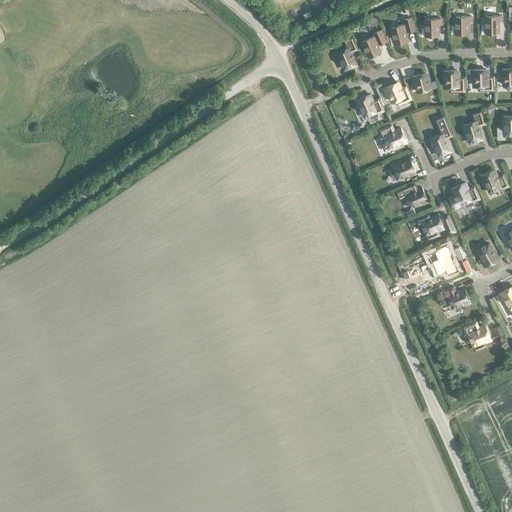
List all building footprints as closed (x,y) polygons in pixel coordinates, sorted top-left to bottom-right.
[(486,33),(498,32),(498,21),(502,21),(502,15),(486,15),(486,33)] [(456,33),(468,33),(468,21),(472,21),(472,16),(456,16),(456,33)] [(426,35),(438,35),(438,24),(442,24),(442,18),(426,18),(426,35)] [(396,44),(407,41),(404,30),(408,29),(407,23),(392,27),(396,44)] [(369,56),(380,52),(375,41),(379,40),(380,42),(385,40),(380,28),(375,31),(376,34),(362,41),(369,56)] [(345,69),(356,64),(353,56),(354,56),(352,51),(357,48),(352,37),(344,40),(347,48),(336,53),(339,59),(340,59),(345,69)] [(504,85),(511,84),(511,68),(502,69),(502,76),(504,76),(504,85)] [(475,85),(479,85),(479,89),(493,89),(493,76),(487,76),(486,69),(472,70),(473,77),(475,77),(475,85)] [(446,78),(446,86),(450,86),(450,90),(464,90),(464,77),(458,77),(457,70),(443,71),(444,78),(446,78)] [(419,91),(430,88),(426,73),(412,76),(414,83),(416,83),(419,91)] [(387,94),(389,93),(393,101),(396,100),(398,103),(410,98),(405,86),(400,89),(397,82),(384,88),(387,94)] [(370,94),(364,96),(356,100),(359,107),(361,106),(365,116),(370,114),(371,118),(378,115),(377,112),(384,110),(379,98),(373,101),(370,94)] [(467,131),(470,142),(482,138),(480,130),(481,130),(479,125),(485,123),(481,111),(472,113),(475,121),(463,125),(465,132),(467,131)] [(444,115),(436,119),(442,134),(430,139),(433,146),(435,145),(439,155),(451,150),(447,142),(448,142),(446,137),(452,135),(444,115)] [(505,123),(505,135),(511,134),(511,115),(503,116),(503,123),(505,123)] [(400,145),(407,142),(400,127),(394,130),(391,125),(380,130),(383,136),(384,136),(389,147),(399,143),(400,145)] [(409,176),(416,173),(410,158),(401,162),(400,160),(391,164),(392,167),(393,167),(394,169),(390,170),(393,177),(397,176),(398,178),(408,174),(409,176)] [(490,192),(501,187),(502,188),(508,185),(503,174),(498,176),(495,169),(481,175),(484,182),(485,182),(490,192)] [(466,182),(451,188),(454,195),(456,194),(460,205),(465,203),(467,206),(474,203),(472,201),(479,198),(474,186),(469,189),(466,182)] [(421,204),(428,201),(422,187),(415,190),(413,184),(401,189),(404,196),(405,196),(410,207),(420,202),(421,204)] [(437,231),(444,228),(438,214),(429,217),(428,215),(419,219),(420,223),(421,223),(426,234),(436,229),(437,231)] [(446,220),(448,226),(454,223),(451,217),(446,220)] [(485,266),(499,258),(494,250),(493,250),(489,243),(478,249),(483,259),(481,259),(485,266)] [(449,270),(455,267),(449,253),(440,257),(441,258),(433,261),(438,273),(448,268),(449,270)] [(470,302),(464,288),(456,291),(453,286),(448,288),(451,294),(448,296),(453,308),(463,303),(464,305),(470,302)] [(511,286),(500,293),(504,300),(505,299),(511,309),(511,307),(511,286)] [(484,342),(491,339),(485,325),(478,328),(476,322),(465,327),(467,334),(465,335),(468,342),(471,340),(473,345),(484,340),(484,342)] [(503,334),(500,327),(494,329),(498,337),(503,334)]
